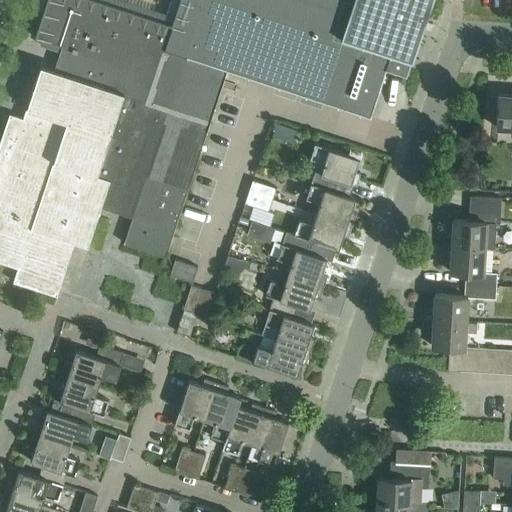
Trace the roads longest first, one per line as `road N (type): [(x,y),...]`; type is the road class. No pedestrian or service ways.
road 1 (residential): [(417,154),(262,102),(206,259)]
road 2 (residential): [(417,154),(349,364)]
road 3 (residential): [(511,38),(471,36),(451,47),(417,154)]
road 4 (residential): [(511,386),(392,376),(349,364)]
road 5 (residential): [(349,364),(300,511)]
road 6 (residential): [(263,511),(126,467)]
road 7 (residential): [(126,467),(169,344)]
